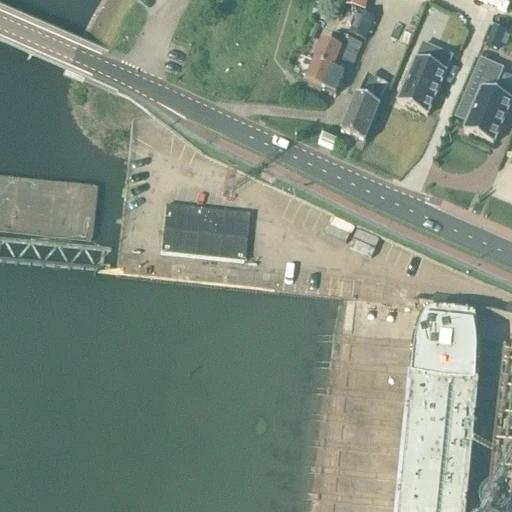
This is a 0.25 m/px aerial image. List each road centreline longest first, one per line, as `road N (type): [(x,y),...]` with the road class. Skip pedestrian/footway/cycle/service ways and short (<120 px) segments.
road 1 (tertiary): [(511,255),(135,84)]
road 2 (tertiary): [(135,84),(0,25)]
